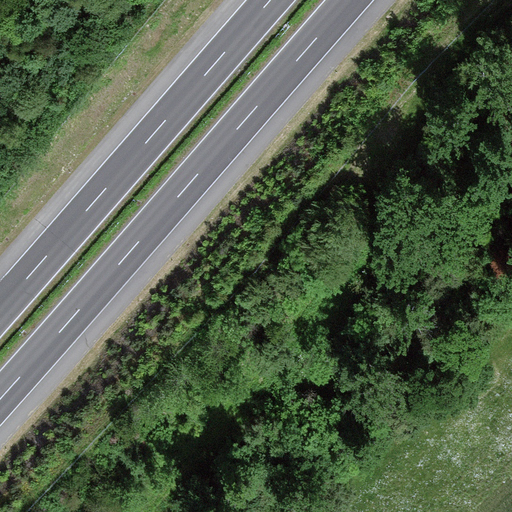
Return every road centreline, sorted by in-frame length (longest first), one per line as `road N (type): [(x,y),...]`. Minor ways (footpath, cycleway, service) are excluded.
road 1 (track): [(510,0),(445,66),(380,201),(318,302),(152,511)]
road 2 (motorway): [(0,399),(350,0)]
road 3 (motorway): [(270,0),(0,309)]
